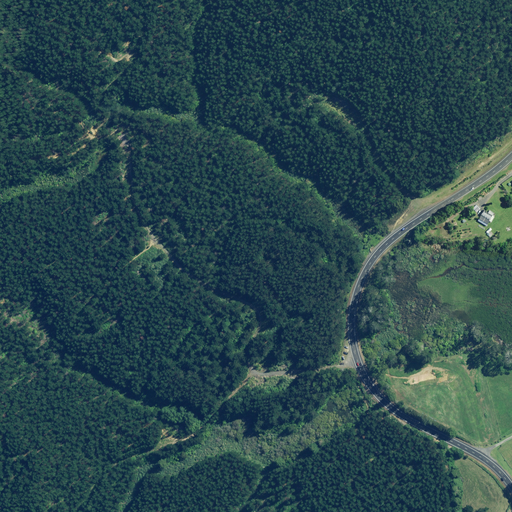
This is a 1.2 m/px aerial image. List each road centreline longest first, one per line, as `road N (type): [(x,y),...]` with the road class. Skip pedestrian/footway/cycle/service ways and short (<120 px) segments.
road 1 (primary): [(511,486),(483,456),(385,403),(354,361),(347,320),(351,287),(371,251),(511,150)]
road 2 (track): [(354,361),(272,374),(251,369),(247,350),(258,311),(181,267),(148,230),(132,202),(132,132),(121,126)]
